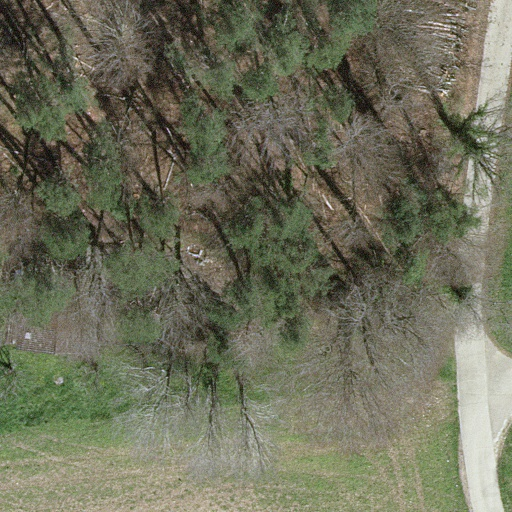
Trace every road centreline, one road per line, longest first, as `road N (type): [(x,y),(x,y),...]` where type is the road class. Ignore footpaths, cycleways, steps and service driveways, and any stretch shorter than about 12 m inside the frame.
road 1 (track): [(498,0),(463,334),(468,410)]
road 2 (track): [(511,389),(468,410),(485,511)]
